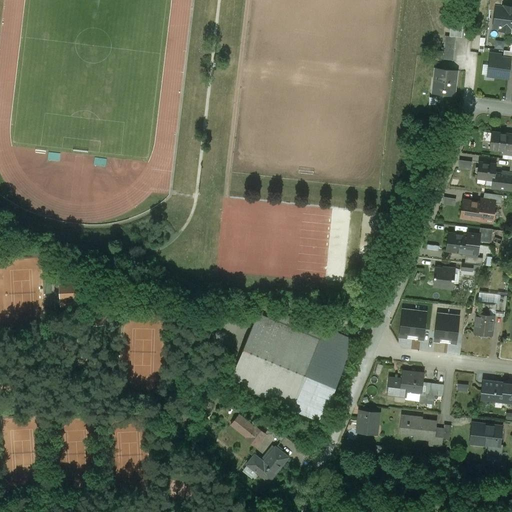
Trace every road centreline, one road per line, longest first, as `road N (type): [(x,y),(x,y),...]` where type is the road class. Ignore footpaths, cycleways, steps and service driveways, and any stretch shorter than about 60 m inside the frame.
road 1 (residential): [(373,346),(469,106)]
road 2 (residential): [(373,346),(511,367)]
road 3 (residential): [(323,470),(373,346)]
